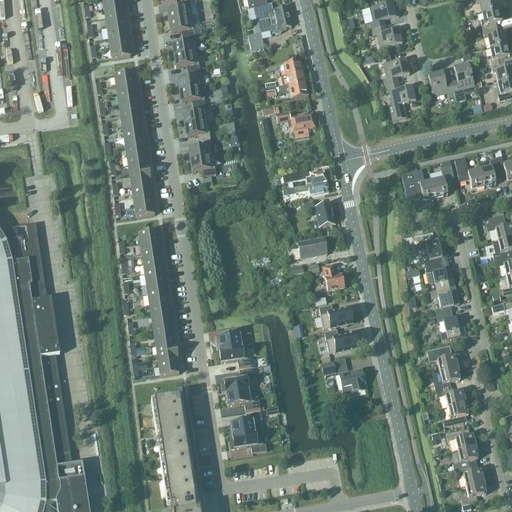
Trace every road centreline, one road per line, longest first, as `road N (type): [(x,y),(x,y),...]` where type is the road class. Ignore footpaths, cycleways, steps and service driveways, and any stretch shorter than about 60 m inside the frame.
road 1 (residential): [(146,0),(226,511)]
road 2 (track): [(29,127),(82,453),(91,452),(99,511)]
road 3 (tertiary): [(412,492),(340,162)]
road 4 (residential): [(483,406),(470,347),(485,343),(454,213)]
road 5 (tertiary): [(340,162),(511,122)]
road 6 (tertiary): [(340,162),(304,0)]
